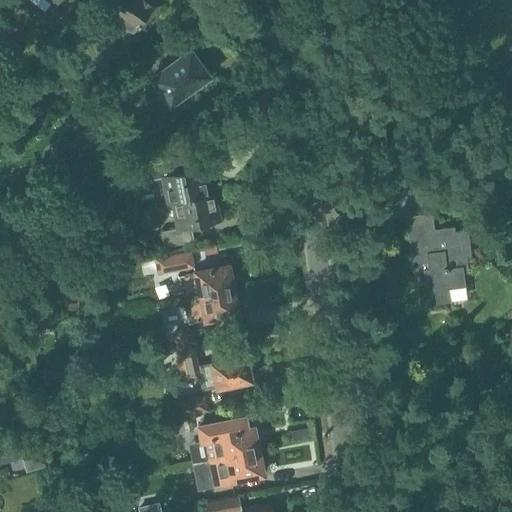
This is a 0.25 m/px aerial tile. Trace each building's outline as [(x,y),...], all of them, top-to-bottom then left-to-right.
[(30,0),(44,11),(52,1),(55,4),(57,0),(30,0)] [(151,0),(114,0),(107,10),(105,8),(97,18),(109,27),(116,17),(133,29),(136,25),(138,26),(140,23),(138,22),(143,16),(147,19),(157,5),(151,0)] [(209,76),(190,50),(151,78),(159,89),(170,104),(209,76)] [(91,157),(108,151),(100,125),(82,131),(91,157)] [(144,165),(147,180),(160,178),(165,202),(209,194),(204,168),(184,172),(181,158),(144,165)] [(170,203),(175,228),(161,231),(164,247),(194,241),(191,226),(219,221),(214,193),(209,194),(165,202),(165,204),(170,203)] [(424,263),(427,292),(436,291),(437,303),(452,302),(450,289),(467,287),(465,274),(470,273),(468,257),(473,257),(469,229),(456,231),(456,226),(433,229),(434,236),(412,239),(415,264),(424,263)] [(154,257),(157,274),(194,266),(191,250),(154,257)] [(228,264),(192,272),(178,275),(182,298),(233,288),(228,264)] [(238,313),(233,288),(182,298),(187,323),(238,313)] [(176,346),(195,342),(192,329),(173,333),(176,346)] [(176,351),(182,382),(199,378),(201,390),(214,388),(250,379),(245,356),(209,363),(198,365),(194,347),(176,351)] [(178,417),(209,411),(205,396),(175,402),(178,417)] [(198,425),(201,441),(188,443),(192,463),(205,460),(258,449),(260,449),(259,445),(257,446),(253,426),(246,427),(244,416),(230,418),(230,414),(216,417),(217,421),(198,425)] [(46,441),(35,444),(0,455),(0,465),(22,458),(27,473),(53,464),(46,441)] [(258,449),(205,460),(210,484),(263,473),(258,449)] [(270,511),(269,505),(242,511),(239,496),(207,502),(208,511),(270,511)]
